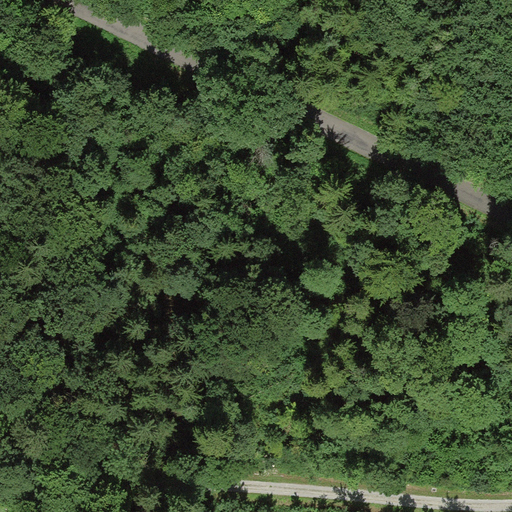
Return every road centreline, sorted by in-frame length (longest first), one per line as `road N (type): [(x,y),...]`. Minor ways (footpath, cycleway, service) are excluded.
road 1 (unclassified): [(65,0),(511,211)]
road 2 (track): [(47,511),(119,479),(207,469),(324,469),(511,491)]
